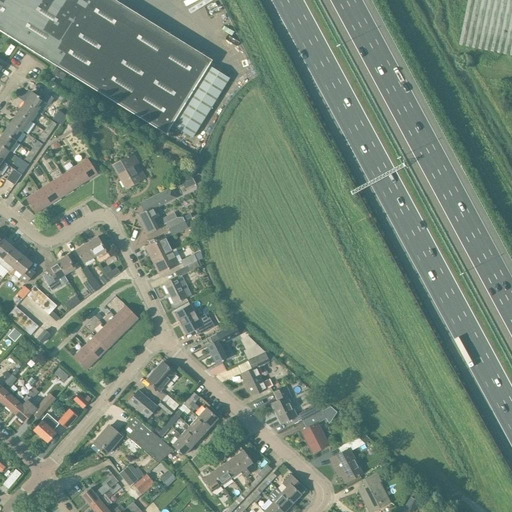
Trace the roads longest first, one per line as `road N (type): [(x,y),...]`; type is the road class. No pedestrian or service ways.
road 1 (motorway): [(286,0),(511,419)]
road 2 (motorway): [(511,307),(346,0)]
road 3 (residential): [(164,332),(112,219),(95,217),(52,241),(33,236),(0,206)]
road 4 (residential): [(312,511),(321,498),(316,480),(164,332)]
road 5 (residential): [(39,475),(164,332)]
